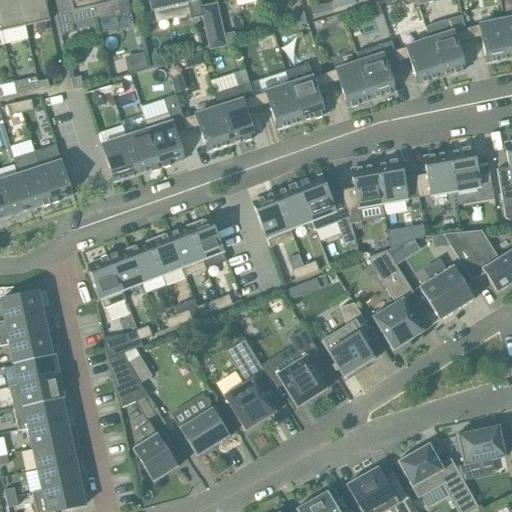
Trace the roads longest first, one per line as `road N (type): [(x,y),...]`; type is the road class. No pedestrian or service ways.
road 1 (residential): [(511,94),(383,122),(109,218),(51,253)]
road 2 (residential): [(106,511),(51,253)]
road 3 (residential): [(323,445),(511,389)]
road 4 (residential): [(511,311),(359,406)]
road 5 (residential): [(201,511),(323,445)]
